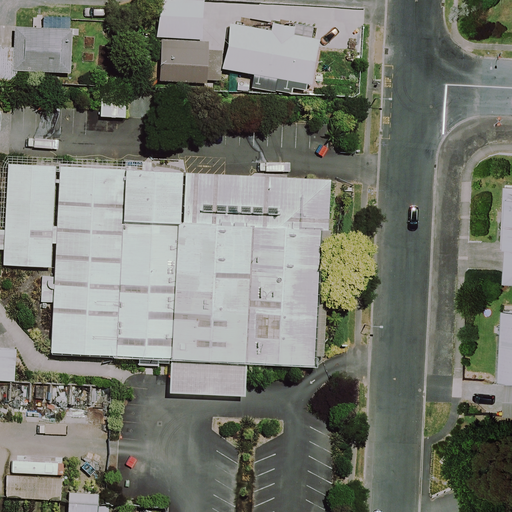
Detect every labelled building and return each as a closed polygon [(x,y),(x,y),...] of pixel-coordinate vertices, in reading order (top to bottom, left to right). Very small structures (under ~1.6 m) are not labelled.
[(198,2),(178,0),(153,0),(150,38),(157,39),(155,63),(139,61),(136,89),(158,91),(159,81),(202,85),(205,45),(195,44),(198,2)] [(221,48),(218,72),(285,81),(284,89),(307,92),(313,40),(290,37),(291,29),(268,26),(267,31),(224,26),(221,48)] [(12,72),(66,75),(69,31),(13,28),(12,57),(12,72)] [(52,276),(49,360),(306,369),(313,178),(175,174),(175,169),(4,163),(0,274),(52,276)] [(50,303),(51,278),(36,277),(35,303),(50,303)] [(58,501),(59,480),(4,477),(3,498),(58,501)] [(95,495),(64,494),(63,511),(108,511),(109,508),(95,508),(95,495)]
